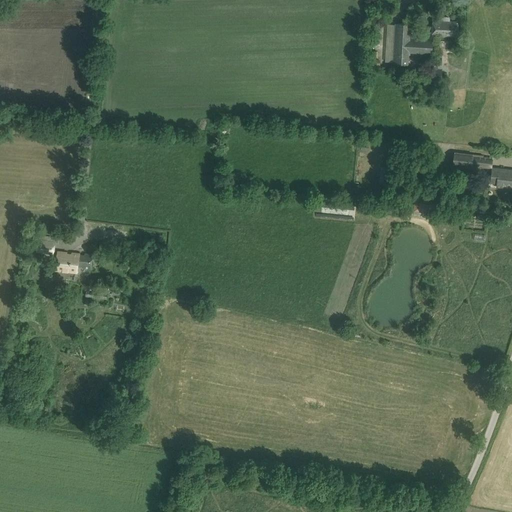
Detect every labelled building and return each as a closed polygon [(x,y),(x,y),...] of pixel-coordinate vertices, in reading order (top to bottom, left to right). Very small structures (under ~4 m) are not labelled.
[(458,22),(449,21),(450,19),(448,18),(442,17),(441,18),(441,21),(433,20),(432,36),(444,36),(457,37),(458,22)] [(396,24),(394,51),(393,64),(408,65),(409,52),(431,53),(432,40),(409,39),(410,25),(396,24)] [(429,68),(429,78),(441,79),(442,69),(429,68)] [(455,152),(453,165),(471,167),(471,166),(473,156),(473,154),(455,152)] [(473,156),(471,166),(491,168),(492,158),(473,156)] [(453,167),(448,166),(449,165),(443,164),(442,171),(452,173),(453,167)] [(511,170),(506,170),(492,168),(490,183),(496,184),(496,186),(511,188),(511,170)] [(415,206),(435,208),(436,195),(416,193),(415,206)] [(53,254),(54,242),(37,240),(35,252),(53,254)] [(82,268),(82,269),(91,270),(93,255),(72,252),(71,254),(57,252),(55,270),(76,273),(77,267),(82,268)] [(107,299),(108,291),(88,288),(87,297),(107,299)] [(0,398),(0,405),(0,406),(10,400),(6,394),(0,398)]
